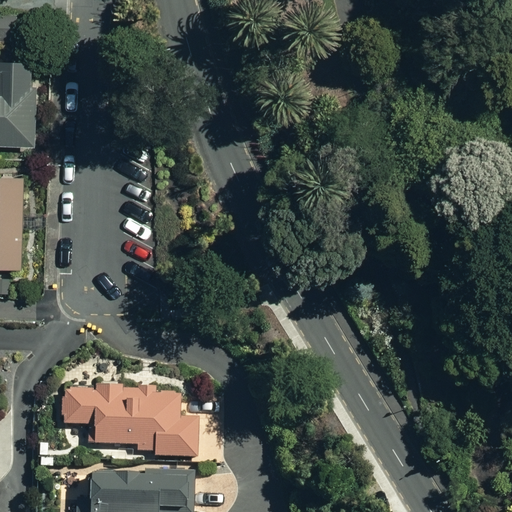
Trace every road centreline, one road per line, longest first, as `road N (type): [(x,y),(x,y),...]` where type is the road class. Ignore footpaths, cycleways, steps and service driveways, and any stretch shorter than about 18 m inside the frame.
road 1 (residential): [(176,0),(236,176),(431,511)]
road 2 (residential): [(93,0),(91,293)]
